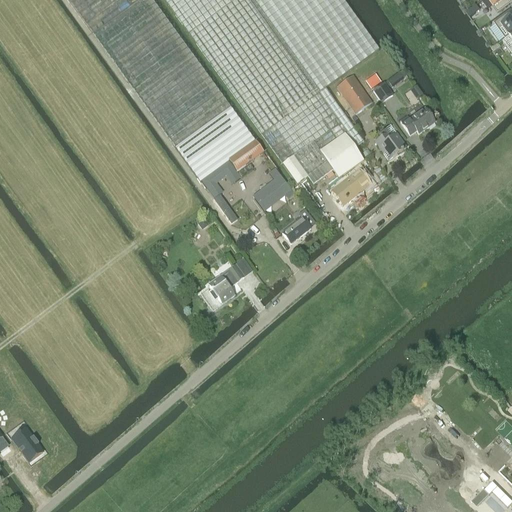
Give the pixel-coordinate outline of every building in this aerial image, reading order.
[(151,0),(67,0),(166,137),(167,139),(175,149),(181,159),(192,173),(198,181),(200,183),(201,182),(228,161),(255,143),(169,24),(151,0)] [(245,0),(163,0),(169,8),(178,20),(192,40),(205,59),(217,75),(229,92),(239,107),(282,166),(337,127),(245,0)] [(341,0),(245,0),(337,127),(344,137),(354,150),(358,147),(363,143),(325,90),(379,52),(341,0)] [(487,0),(497,14),(511,3),(509,0),(487,0)] [(471,10),(466,13),(470,19),(475,15),(471,10)] [(505,40),(509,37),(511,35),(511,10),(494,24),(505,40)] [(376,76),(366,83),(370,90),(380,83),(376,76)] [(337,89),(356,116),(372,104),(353,77),(337,89)] [(387,81),(392,88),(396,84),(392,78),(387,81)] [(372,92),(381,105),(393,97),(384,84),(372,92)] [(416,101),(422,96),(423,96),(416,87),(409,91),(416,101)] [(419,136),(435,125),(425,110),(409,121),(407,119),(400,124),(410,137),(416,133),(419,136)] [(337,127),(282,166),(296,186),(307,178),(313,186),(333,172),(320,155),(344,137),(337,127)] [(383,155),(388,152),(393,159),(406,150),(396,136),(389,141),(386,136),(375,144),(383,155)] [(344,137),(320,155),(333,172),(339,181),(363,163),(354,150),(344,137)] [(255,143),(228,161),(237,174),(241,170),(263,155),(255,143)] [(228,161),(201,182),(213,198),(220,193),(213,183),(227,173),(234,184),(241,179),(237,174),(228,161)] [(275,183),(254,199),(264,212),(285,196),(288,200),(293,196),(275,171),(270,175),(275,183)] [(347,202),(360,192),(350,179),(345,182),(342,184),(344,186),(338,191),(347,202)] [(213,201),(231,226),(237,221),(219,196),(213,201)] [(282,235),(291,246),(311,230),(309,229),(314,225),(304,212),(299,216),(302,220),(282,235)] [(203,219),(196,224),(200,230),(203,230),(208,226),(203,219)] [(234,297),(229,290),(244,279),(235,267),(228,272),(221,278),(221,277),(208,286),(212,292),(209,295),(214,302),(218,300),(222,306),(234,297)] [(26,431),(11,441),(28,464),(42,454),(26,431)] [(511,502),(492,483),(471,504),(473,503),(478,507),(489,496),(489,497),(492,494),(507,510),(511,505),(511,502)]
